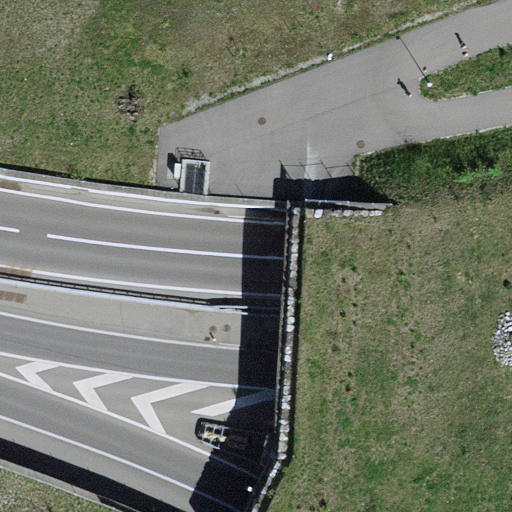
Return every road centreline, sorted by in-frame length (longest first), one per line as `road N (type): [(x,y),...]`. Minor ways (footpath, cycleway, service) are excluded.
road 1 (motorway): [(0,333),(270,367),(511,369)]
road 2 (motorway): [(511,231),(279,240),(176,230),(44,247)]
road 3 (motorway): [(511,271),(276,275),(44,247)]
road 4 (motorway): [(0,402),(269,511)]
